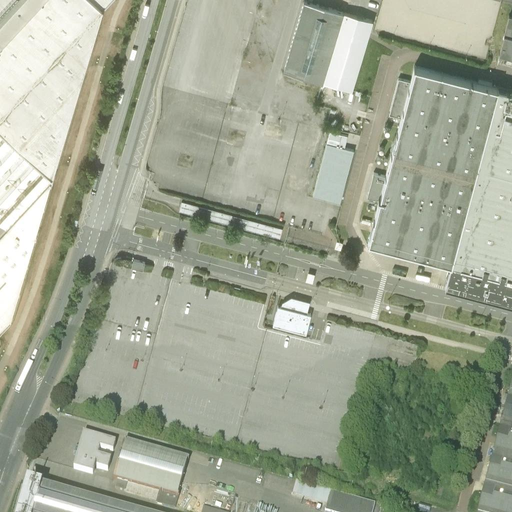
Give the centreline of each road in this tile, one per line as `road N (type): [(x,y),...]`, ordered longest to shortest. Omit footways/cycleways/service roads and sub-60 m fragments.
road 1 (tertiary): [(113,173),(125,162),(172,0)]
road 2 (tertiary): [(152,0),(107,154),(113,173)]
road 3 (tertiary): [(34,390),(49,380),(77,315),(93,270),(89,251)]
road 4 (tertiary): [(89,251),(73,264),(31,372),(34,390)]
